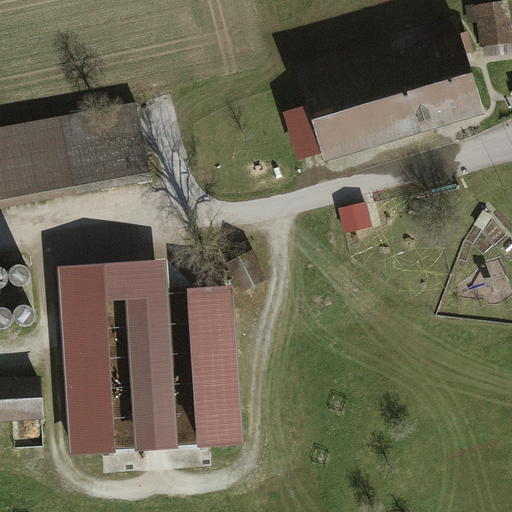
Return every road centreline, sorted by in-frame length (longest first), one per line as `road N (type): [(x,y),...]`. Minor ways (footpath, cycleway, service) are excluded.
road 1 (unclassified): [(511,135),(285,204),(205,213)]
road 2 (track): [(0,233),(71,219),(205,213)]
